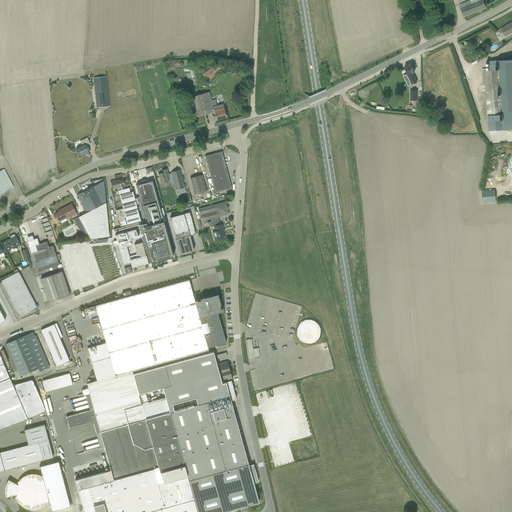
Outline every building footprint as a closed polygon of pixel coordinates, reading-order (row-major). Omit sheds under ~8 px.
[(469,0),(459,5),(464,17),(486,8),(482,0),(469,0)] [(511,23),(501,29),(503,32),(500,33),(500,35),(501,37),(503,38),(505,36),(505,37),(511,33),(511,23)] [(483,71),(488,131),(503,130),(498,73),(501,73),(506,130),(511,129),(511,55),(500,57),(500,60),(498,60),(499,69),(483,71)] [(218,61),(202,75),(208,82),(224,68),(218,61)] [(407,73),(406,74),(411,85),(417,82),(413,73),(414,72),(410,64),(404,67),(407,73)] [(407,86),(411,85),(406,74),(402,76),(407,86)] [(93,78),(96,108),(110,106),(106,76),(93,78)] [(209,92),(184,98),(189,118),(214,112),(216,120),(226,117),(222,104),(217,105),(213,107),(211,100),(209,92)] [(86,153),(89,152),(86,146),(90,144),(87,138),(79,141),(81,146),(75,148),(79,156),(85,153),(86,153)] [(205,156),(214,192),(231,188),(221,151),(205,156)] [(0,193),(13,187),(4,169),(0,170),(0,193)] [(171,177),(170,173),(168,174),(167,169),(161,170),(162,173),(158,174),(160,184),(168,182),(167,179),(169,178),(171,177)] [(171,173),(170,173),(171,177),(172,184),(174,184),(176,193),(185,190),(184,188),(184,187),(179,170),(171,172),(171,173)] [(190,178),(191,183),(194,194),(206,191),(203,180),(201,175),(190,178)] [(115,181),(110,182),(112,188),(115,187),(115,188),(116,188),(117,190),(125,188),(123,179),(115,181)] [(78,217),(90,237),(109,235),(103,181),(76,195),(86,212),(78,217)] [(132,207),(128,189),(118,191),(122,209),(117,210),(120,222),(125,220),(135,218),(132,207)] [(496,201),(495,190),(482,191),(483,202),(496,201)] [(198,209),(200,216),(201,221),(228,214),(227,209),(228,209),(227,206),(226,206),(225,202),(220,203),(198,209)] [(55,214),(59,222),(65,219),(66,220),(76,215),(71,204),(59,210),(60,211),(55,214)] [(195,235),(189,212),(170,217),(175,239),(179,254),(189,252),(188,249),(193,248),(189,236),(195,234),(195,235)] [(212,232),(213,236),(215,241),(224,238),(222,229),(223,229),(222,224),(213,226),(215,231),(212,232)] [(122,232),(114,235),(117,244),(122,264),(123,264),(124,264),(124,263),(129,262),(129,263),(130,262),(132,267),(137,265),(137,266),(142,265),(142,264),(147,262),(145,256),(141,242),(134,244),(137,253),(137,254),(129,256),(126,247),(131,245),(129,240),(137,238),(137,236),(138,235),(136,229),(122,232)] [(2,242),(4,247),(6,251),(17,246),(17,247),(20,246),(15,236),(14,234),(9,236),(10,238),(2,242)] [(37,238),(27,241),(31,253),(32,253),(38,272),(51,267),(52,270),(58,268),(57,265),(59,265),(52,246),(48,247),(46,241),(38,244),(37,238)] [(101,279),(118,274),(110,246),(107,247),(105,238),(90,243),(92,251),(94,251),(100,273),(95,275),(97,280),(99,279),(98,275),(100,275),(101,279)] [(86,244),(62,251),(73,290),(97,283),(86,244)] [(20,251),(24,261),(29,259),(25,249),(20,251)] [(20,272),(25,284),(30,282),(25,270),(20,272)] [(40,278),(48,302),(69,295),(61,271),(40,278)] [(0,281),(17,312),(19,316),(37,307),(18,272),(15,273),(0,281)] [(245,452),(230,400),(229,396),(197,405),(174,411),(164,414),(163,410),(168,408),(165,399),(141,406),(138,394),(132,371),(208,350),(207,347),(224,342),(216,313),(217,312),(222,311),(217,294),(204,297),(203,297),(202,297),(202,298),(194,300),(188,280),(131,296),(95,306),(106,343),(87,348),(90,358),(96,380),(86,383),(88,388),(83,389),(82,390),(83,395),(84,395),(85,394),(89,409),(89,410),(92,422),(93,423),(96,433),(98,442),(98,443),(99,447),(103,446),(110,470),(107,471),(74,479),(77,490),(83,511),(222,511),(224,511),(223,511),(232,511),(237,509),(237,508),(258,502),(253,483),(258,482),(253,464),(248,465),(245,452)] [(28,288),(33,299),(39,296),(34,285),(28,288)] [(314,346),(323,326),(306,318),(304,322),(302,321),(299,330),(302,332),(301,335),(298,334),(297,338),(314,346)] [(56,323),(40,330),(56,366),(69,361),(59,338),(62,337),(56,323)] [(32,332),(6,343),(8,348),(20,376),(37,368),(39,371),(48,367),(36,336),(33,337),(32,332)] [(251,339),(246,340),(248,359),(254,359),(251,339)] [(197,405),(229,396),(230,400),(236,399),(231,381),(226,382),(221,383),(213,352),(209,353),(208,350),(132,371),(138,394),(162,387),(165,399),(168,408),(163,410),(164,414),(174,411),(172,404),(195,397),(197,405)] [(12,384),(0,355),(0,408),(6,421),(24,413),(27,418),(45,410),(32,380),(12,384)] [(218,363),(221,372),(230,370),(230,367),(228,368),(227,361),(218,363)] [(230,370),(221,372),(223,381),(232,379),(230,373),(231,372),(230,370)] [(69,373),(40,379),(43,391),(71,384),(69,373)] [(6,421),(0,408),(0,428),(27,419),(27,418),(24,413),(6,421)] [(89,410),(85,411),(66,417),(69,428),(88,423),(92,422),(89,410)] [(28,445),(0,451),(0,471),(52,457),(44,424),(24,430),(28,445)] [(5,494),(6,497),(16,494),(16,496),(15,496),(16,499),(17,501),(19,503),(21,505),(23,507),(25,508),(28,509),(31,510),(33,510),(36,509),(39,509),(42,507),(45,504),(48,502),(49,499),(57,504),(58,502),(59,500),(60,498),(60,496),(60,494),(60,492),(60,489),(60,487),(59,486),(50,489),(50,487),(49,485),(49,483),(47,482),(46,480),(45,478),(43,477),(41,476),(39,475),(37,474),(35,474),(33,474),(31,474),(29,474),(27,475),(25,475),(23,476),(21,478),(20,479),(18,481),(17,482),(16,484),(8,479),(7,482),(6,485),(5,488),(5,491),(5,494)]
